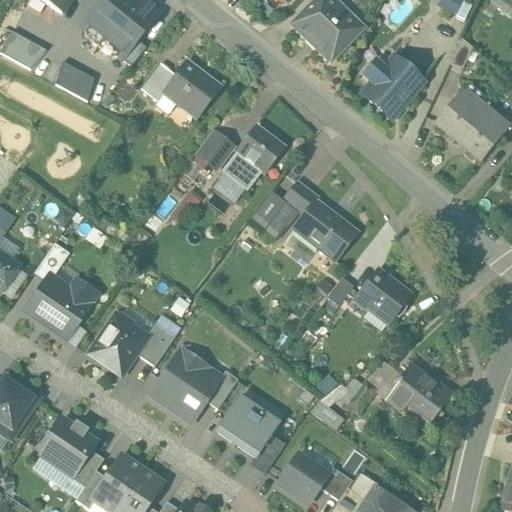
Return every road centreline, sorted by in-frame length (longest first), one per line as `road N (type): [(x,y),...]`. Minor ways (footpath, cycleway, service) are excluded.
road 1 (residential): [(511,267),(192,0)]
road 2 (residential): [(255,511),(0,337)]
road 3 (residential): [(455,511),(482,411),(511,345)]
